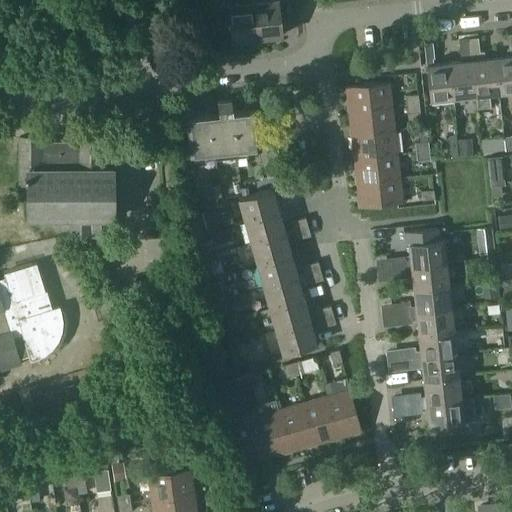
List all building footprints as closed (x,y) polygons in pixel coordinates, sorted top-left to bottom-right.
[(240,0),(241,3),(228,5),(211,7),(214,33),(231,31),(232,40),(258,37),(253,2),(253,0),(240,0)] [(278,0),(269,0),(253,2),(258,37),(283,35),(278,0)] [(508,56),(495,57),(499,92),(511,90),(511,33),(508,34),(510,49),(507,50),(508,56)] [(491,105),(490,93),(499,92),(495,57),(484,58),(484,52),(480,53),(478,37),(470,38),(476,94),(478,106),(491,105)] [(462,61),(450,62),(454,97),(476,94),(470,38),(459,39),(462,61)] [(433,42),(424,43),(426,58),(435,58),(433,42)] [(454,97),(450,62),(426,65),(430,100),(454,97)] [(347,86),(349,110),(392,105),(390,81),(347,86)] [(407,104),(420,103),(419,94),(406,95),(407,104)] [(278,175),(275,164),(266,131),(259,131),(256,108),(233,111),(232,98),(210,100),(209,101),(218,100),(219,112),(187,116),(191,154),(204,152),(205,157),(247,153),(247,148),(259,146),(268,178),(278,175)] [(421,112),(420,103),(407,104),(408,113),(421,112)] [(395,130),(392,105),(349,110),(352,134),(395,130)] [(355,159),(398,154),(395,130),(352,134),(355,159)] [(70,235),(111,235),(111,219),(114,219),(114,169),(101,169),(101,137),(79,137),(79,141),(41,141),(41,137),(20,137),(20,184),(27,184),(27,219),(70,219),(70,235)] [(505,151),(504,137),(492,139),(494,152),(505,151)] [(416,143),(417,151),(429,150),(428,141),(416,143)] [(430,159),(429,150),(417,151),(418,160),(430,159)] [(357,183),(400,178),(398,154),(355,159),(357,183)] [(400,178),(357,183),(360,207),(403,202),(400,178)] [(283,181),(280,182),(271,184),(272,188),(239,198),(246,220),(279,211),(274,193),(285,190),(283,181)] [(434,190),(421,191),(422,200),(435,199),(434,190)] [(246,220),(252,242),(285,233),(279,211),(246,220)] [(207,228),(203,213),(192,215),(197,231),(207,228)] [(500,231),(511,230),(511,215),(499,217),(500,231)] [(308,226),(306,217),(292,221),(295,230),(308,226)] [(298,239),(311,235),(308,226),(295,230),(298,239)] [(439,227),(404,230),(405,244),(409,243),(411,266),(446,262),(444,238),(440,239),(439,227)] [(203,244),(215,241),(212,232),(200,234),(203,244)] [(252,242),(258,265),(292,255),(285,233),(252,242)] [(258,265),(264,287),(298,277),(292,255),(258,265)] [(395,257),(396,268),(406,267),(405,256),(395,257)] [(308,274),(321,270),(318,261),(305,265),(308,274)] [(411,266),(414,289),(449,285),(446,262),(411,266)] [(7,278),(0,280),(0,369),(20,363),(20,364),(21,364),(20,358),(28,355),(30,362),(34,361),(39,359),(44,356),(50,352),(54,348),(57,344),(60,338),(61,334),(62,330),(63,325),(63,321),(63,317),(62,314),(61,310),(51,313),(36,264),(5,273),(7,278)] [(406,267),(396,268),(397,278),(407,277),(406,267)] [(310,283),(323,279),(321,270),(308,274),(310,283)] [(298,277),(264,287),(271,309),(304,299),(298,277)] [(225,297),(221,281),(209,285),(214,300),(225,297)] [(414,289),(416,311),(451,307),(449,285),(414,289)] [(271,309),(277,331),(311,322),(304,299),(271,309)] [(400,302),(401,313),(411,312),(410,301),(400,302)] [(317,309),(320,318),(333,314),(331,305),(317,309)] [(416,311),(419,334),(454,330),(451,307),(416,311)] [(411,312),(401,313),(402,324),(412,323),(411,312)] [(336,323),(333,314),(320,318),(322,327),(336,323)] [(317,344),(311,322),(277,331),(283,353),(317,344)] [(419,334),(421,357),(456,353),(454,330),(419,334)] [(405,347),(406,358),(416,357),(415,346),(405,347)] [(339,349),(330,352),(334,364),(343,361),(339,349)] [(421,357),(424,379),(459,375),(456,353),(421,357)] [(416,357),(406,358),(407,369),(417,368),(416,357)] [(292,362),(296,374),(304,372),(301,360),(292,362)] [(296,374),(292,362),(284,365),(287,377),(296,374)] [(254,373),(246,375),(249,387),(258,385),(254,373)] [(249,387),(246,375),(237,377),(241,390),(249,387)] [(424,379),(426,402),(461,398),(459,375),(424,379)] [(26,410),(44,404),(38,384),(20,390),(26,410)] [(327,395),(339,437),(362,430),(351,389),(327,395)] [(410,393),(411,403),(421,402),(419,392),(410,393)] [(495,408),(511,406),(510,393),(494,394),(495,408)] [(339,437),(327,395),(304,402),(315,443),(339,437)] [(473,397),(461,398),(426,402),(429,426),(476,420),(473,397)] [(315,443),(304,402),(280,408),(292,450),(315,443)] [(421,402),(411,403),(413,414),(422,413),(421,402)] [(292,450),(280,408),(257,415),(268,457),(292,450)] [(268,457),(257,415),(233,421),(245,463),(268,457)] [(146,500),(152,499),(195,493),(191,468),(193,468),(192,456),(172,459),(174,471),(148,475),(150,489),(145,490),(143,492),(143,498),(146,500)] [(75,473),(77,486),(86,485),(84,472),(75,473)] [(77,486),(75,473),(66,475),(68,487),(77,486)] [(36,479),(27,480),(29,493),(38,492),(36,479)] [(29,493),(27,480),(19,482),(21,494),(29,493)] [(197,511),(195,493),(152,499),(153,511),(197,511)] [(117,495),(118,504),(131,502),(129,494),(117,495)] [(127,511),(132,511),(131,502),(118,504),(119,511),(127,511)]
